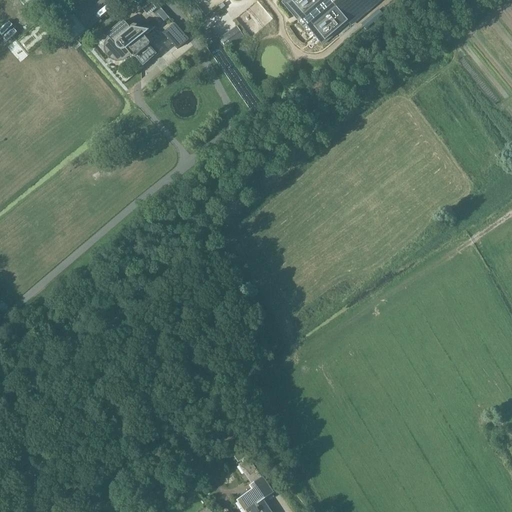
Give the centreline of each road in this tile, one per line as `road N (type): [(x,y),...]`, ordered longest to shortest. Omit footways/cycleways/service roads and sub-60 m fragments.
road 1 (track): [(187,221),(242,263),(303,351),(511,212)]
road 2 (unknown): [(50,338),(316,112)]
road 3 (track): [(451,107),(430,78),(454,63),(489,104),(499,109),(511,99)]
road 4 (tertiary): [(32,511),(27,437),(0,387)]
